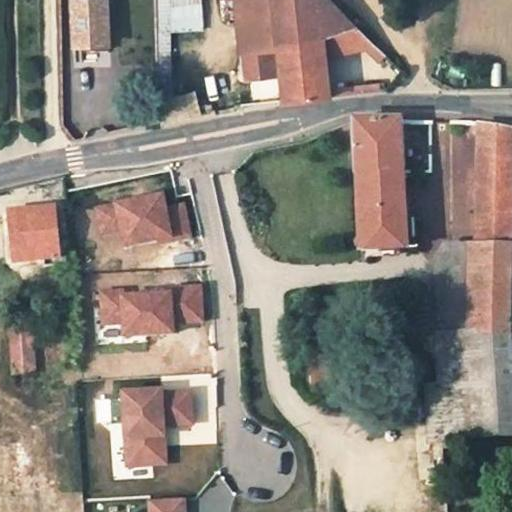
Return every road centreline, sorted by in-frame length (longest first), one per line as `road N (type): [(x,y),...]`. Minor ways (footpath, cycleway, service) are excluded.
road 1 (tertiary): [(0,176),(352,108),(511,109)]
road 2 (unknown): [(35,0),(40,164)]
